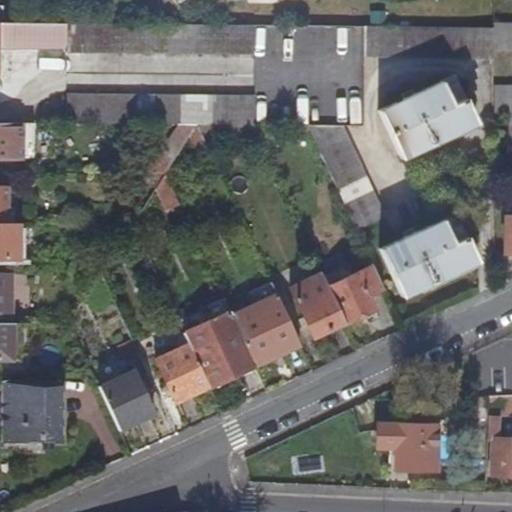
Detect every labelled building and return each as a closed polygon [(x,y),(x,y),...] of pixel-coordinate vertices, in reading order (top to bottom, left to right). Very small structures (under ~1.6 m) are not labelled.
[(493,48),(511,48),(511,22),(493,22),(493,28),(493,48)] [(66,53),(251,54),(251,25),(66,24),(66,25),(11,24),(3,23),(0,23),(0,45),(66,46),(66,53)] [(392,56),(493,57),(493,48),(493,28),(392,27),(392,56)] [(476,123),(454,76),(378,112),(400,159),(476,123)] [(493,111),(511,110),(511,85),(493,86),(493,111)] [(66,123),(179,125),(196,125),(250,125),(251,97),(66,95),(66,123)] [(0,159),(20,160),(21,124),(0,123),(0,159)] [(307,126),(356,230),(382,217),(340,126),(307,126)] [(476,262),(454,214),(379,249),(401,297),(476,262)] [(0,259),(17,259),(17,223),(5,223),(0,223),(0,259)] [(344,322),(373,309),(367,295),(383,288),(373,266),(346,279),(328,287),(344,322)] [(328,287),(346,279),(341,268),(322,276),(328,287)] [(0,322),(10,323),(10,273),(0,273),(0,322)] [(312,338),(344,322),(328,287),(322,276),(321,273),(289,289),(312,338)] [(255,367),(300,346),(276,296),(231,317),(255,367)] [(209,389),(255,367),(231,317),(229,313),(184,335),(189,344),(209,389)] [(0,360),(11,361),(11,323),(10,323),(0,322),(0,360)] [(174,405),(209,389),(189,344),(153,360),(174,405)] [(98,388),(118,430),(151,415),(131,372),(98,388)] [(58,441),(58,386),(5,385),(5,441),(58,441)] [(511,395),(489,396),(488,418),(487,439),(492,439),(491,475),(511,476),(511,438),(502,439),(503,416),(511,416),(511,395)] [(488,418),(489,396),(473,396),(472,418),(488,418)] [(487,439),(488,418),(472,418),(466,417),(466,438),(487,439)] [(439,425),(379,423),(378,446),(397,447),(396,469),(437,470),(439,425)]
